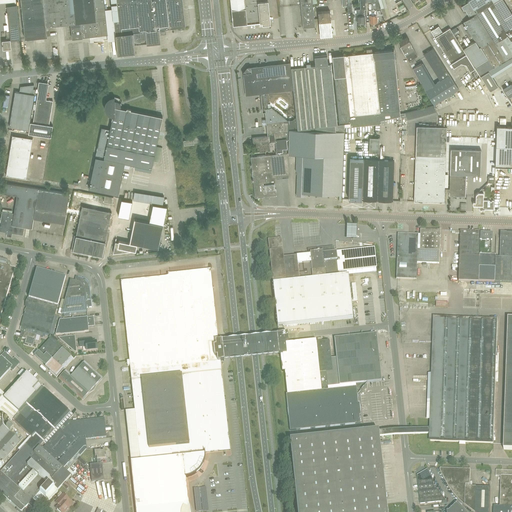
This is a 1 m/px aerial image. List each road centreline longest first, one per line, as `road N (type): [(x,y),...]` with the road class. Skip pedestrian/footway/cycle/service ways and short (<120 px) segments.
road 1 (primary): [(223,216),(258,511)]
road 2 (primary): [(272,511),(239,218)]
road 3 (unclassified): [(406,459),(381,217)]
road 4 (unclassified): [(114,406),(79,407),(13,347),(32,254)]
road 5 (unclassified): [(0,76),(210,53)]
road 6 (tertiary): [(221,52),(363,37),(417,17)]
road 7 (primary): [(210,53),(223,216)]
road 8 (primary): [(239,211),(221,52)]
road 9 (unclassified): [(114,406),(95,270)]
road 10 (unclassified): [(511,221),(381,217)]
